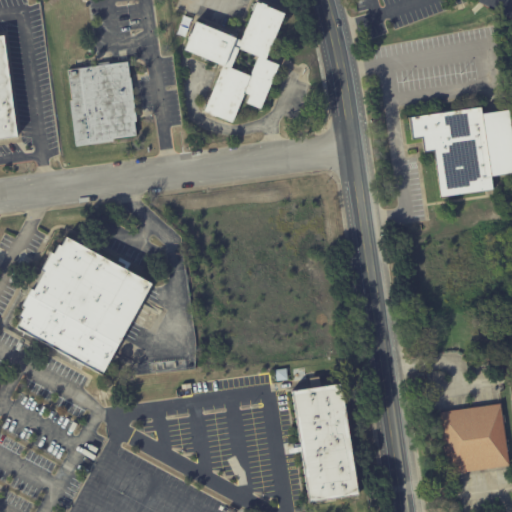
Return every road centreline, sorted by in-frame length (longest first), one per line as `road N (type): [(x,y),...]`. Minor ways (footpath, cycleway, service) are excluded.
road 1 (tertiary): [(324,0),(406,511)]
road 2 (residential): [(0,195),(353,146)]
